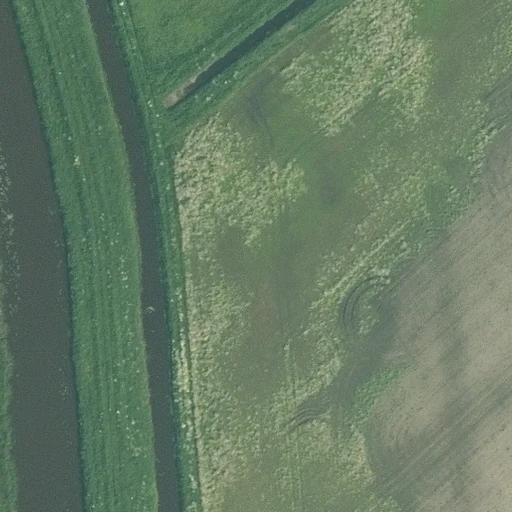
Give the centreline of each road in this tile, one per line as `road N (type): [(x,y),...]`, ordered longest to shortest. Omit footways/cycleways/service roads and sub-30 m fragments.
road 1 (track): [(116,511),(90,182),(41,0)]
road 2 (track): [(114,0),(166,207),(190,511)]
